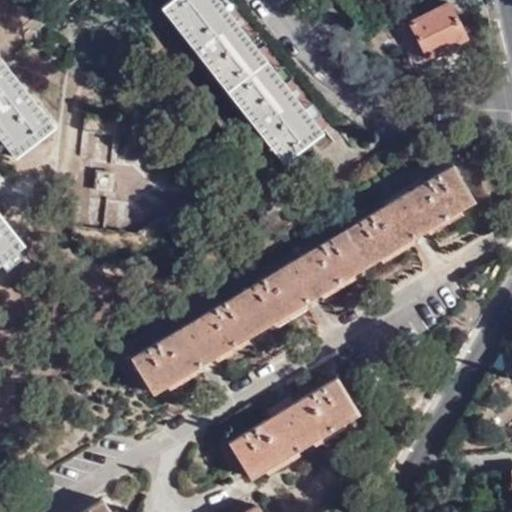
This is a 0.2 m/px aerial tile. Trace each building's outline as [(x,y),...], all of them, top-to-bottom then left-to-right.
[(0,0),(0,141),(3,145),(12,156),(52,126),(0,58),(0,0)] [(227,13),(219,1),(217,0),(171,0),(160,9),(280,163),(320,132),(311,120),(302,109),(282,84),(274,73),(256,50),(247,37),(227,13)] [(229,0),(220,0),(219,1),(227,13),(235,7),(229,0)] [(467,45),(449,5),(408,22),(424,59),(443,51),(445,54),(467,45)] [(253,32),(247,37),(256,50),(263,43),(253,32)] [(274,73),(282,84),(289,77),(281,67),(274,73)] [(302,109),(311,120),(319,115),(310,103),(302,109)] [(88,118),(87,160),(113,160),(114,119),(88,118)] [(471,201),(450,166),(129,357),(150,393),(471,201)] [(108,221),(111,169),(91,167),(88,220),(108,221)] [(0,261),(13,252),(22,244),(0,217),(0,261)] [(17,258),(13,252),(0,261),(0,263),(5,270),(17,258)] [(357,412),(337,378),(293,404),(290,398),(267,412),(271,418),(228,443),(248,477),(357,412)] [(116,511),(108,511),(102,501),(83,511),(117,511),(116,511)]
